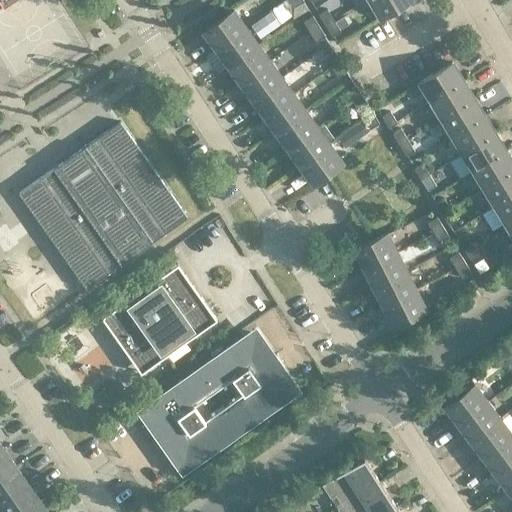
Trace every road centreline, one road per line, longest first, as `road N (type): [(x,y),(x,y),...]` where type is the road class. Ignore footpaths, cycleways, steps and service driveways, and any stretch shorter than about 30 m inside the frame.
road 1 (residential): [(379,396),(124,0)]
road 2 (residential): [(216,511),(379,396)]
road 3 (residential): [(112,511),(0,353)]
road 4 (residential): [(379,396),(511,305)]
road 5 (residential): [(453,511),(379,396)]
